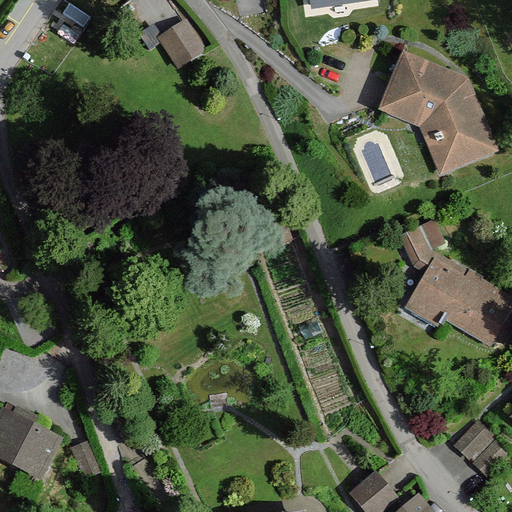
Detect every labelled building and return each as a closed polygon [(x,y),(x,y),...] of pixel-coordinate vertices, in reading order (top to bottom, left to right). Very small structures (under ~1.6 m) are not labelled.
[(376,0),(312,0),(314,11),(376,1),(376,0)] [(189,19),(162,37),(181,68),(209,51),(189,19)] [(472,79),(405,52),(381,111),(421,128),(442,175),(500,152),(472,79)] [(438,221),(403,237),(414,262),(450,247),(438,221)] [(511,325),(511,295),(440,253),(407,307),(441,327),(447,319),(498,349),(511,325)] [(66,438),(6,405),(0,416),(0,454),(44,478),(66,438)] [(511,452),(511,448),(481,420),(457,445),(490,476),(511,452)] [(347,493),(365,511),(374,511),(398,491),(375,467),(347,493)] [(428,511),(417,499),(401,511),(428,511)]
